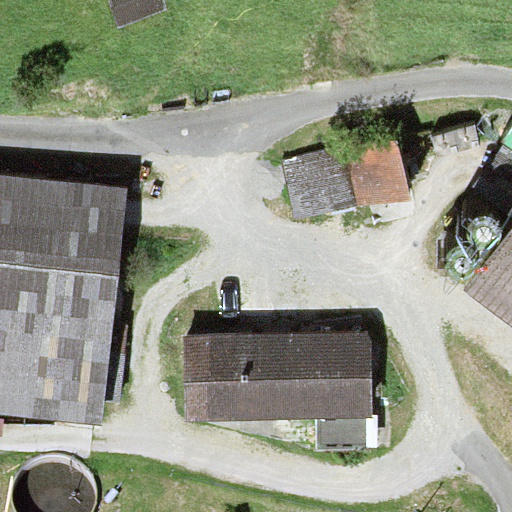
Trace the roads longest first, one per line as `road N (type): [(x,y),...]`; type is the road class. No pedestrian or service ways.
road 1 (track): [(0,136),(197,132),(442,79),(511,88)]
road 2 (track): [(508,511),(393,321),(243,239),(197,132)]
